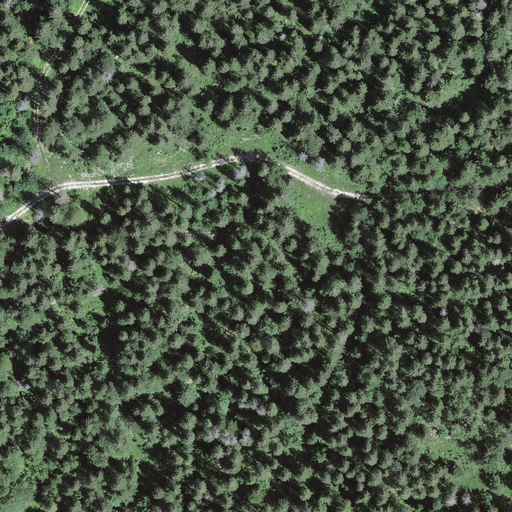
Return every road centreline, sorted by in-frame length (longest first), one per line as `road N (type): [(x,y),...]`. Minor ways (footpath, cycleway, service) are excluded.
road 1 (track): [(53,187),(145,178),(236,156),(263,157),(330,191),(380,198),(432,194),(511,172)]
road 2 (track): [(0,223),(53,187),(36,93),(74,0)]
